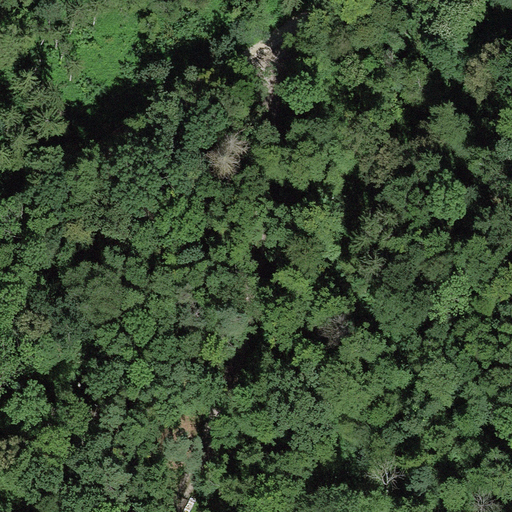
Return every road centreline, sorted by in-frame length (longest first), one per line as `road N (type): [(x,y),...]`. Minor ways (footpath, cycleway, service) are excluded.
road 1 (track): [(269,46),(281,106),(270,240),(246,354),(197,478),(168,511)]
road 2 (track): [(0,218),(343,0)]
